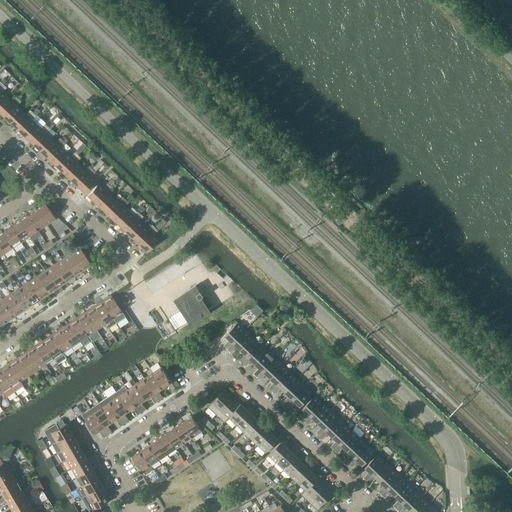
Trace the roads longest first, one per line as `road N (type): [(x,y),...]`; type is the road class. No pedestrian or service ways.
road 1 (unclassified): [(460,496),(458,454),(441,428),(0,15)]
road 2 (unclassified): [(511,367),(121,0)]
road 3 (residential): [(351,511),(372,499),(229,372),(108,448),(138,505)]
road 4 (residential): [(46,182),(125,258),(0,347)]
